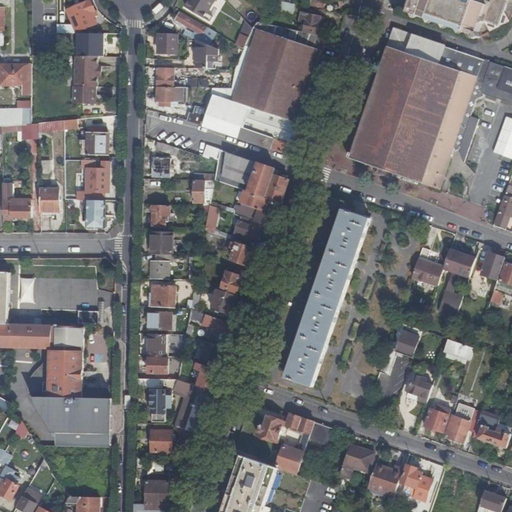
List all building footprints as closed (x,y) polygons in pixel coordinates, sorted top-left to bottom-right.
[(191,0),(187,8),(211,22),(213,18),(207,14),(215,0),(191,0)] [(325,9),(326,1),(313,0),(311,0),(310,7),(325,9)] [(412,0),(409,9),(413,11),(416,16),(420,14),(428,17),(430,22),(435,19),(444,22),(446,27),(450,24),(459,28),(461,32),(466,30),(469,31),(471,36),(477,38),(481,36),(479,31),(482,22),(487,20),(491,30),(510,21),(507,15),(505,12),(509,0),(412,0)] [(94,18),(97,16),(91,1),(67,11),(76,33),(97,25),(94,18)] [(295,13),(297,5),(279,1),(277,9),(295,13)] [(181,14),(177,20),(204,35),(208,29),(181,14)] [(245,49),(246,46),(254,29),(253,29),(239,14),(237,16),(248,28),(244,35),(242,35),(238,45),(245,49)] [(321,23),(322,18),(302,14),(300,22),(306,23),(304,31),(321,35),(324,23),(321,23)] [(235,101),(299,123),(323,52),(328,37),(258,22),(253,29),(254,29),(246,46),(253,48),(235,101)] [(211,45),(218,34),(210,29),(202,42),(211,45)] [(461,122),(462,122),(476,80),(483,83),(481,89),(483,93),(511,103),(511,68),(482,58),(446,46),(444,45),(395,29),(353,154),(351,153),(349,158),(351,158),(350,159),(423,183),(423,182),(438,186),(440,187),(460,127),(459,127),(458,129),(442,123),(445,114),(462,119),(461,122)] [(179,35),(161,35),(160,54),(178,54),(179,35)] [(199,69),(209,70),(209,62),(219,62),(220,48),(211,45),(202,42),(188,36),(188,41),(200,46),(200,53),(199,69)] [(113,57),(113,47),(85,47),(85,56),(113,57)] [(76,57),(76,88),(98,88),(99,78),(100,78),(100,68),(99,68),(99,58),(76,57)] [(32,73),(32,66),(1,66),(1,86),(26,87),(25,94),(32,94),(32,87),(32,73)] [(175,88),(186,88),(186,83),(175,82),(176,69),(160,69),(160,77),(160,87),(175,87),(175,88)] [(98,88),(76,88),(75,106),(98,106),(98,88)] [(159,102),(162,102),(162,106),(173,106),(173,102),(177,102),(177,89),(159,88),(159,102)] [(205,127),(225,134),(231,101),(216,96),(205,127)] [(273,149),(298,158),(309,126),(299,123),(298,124),(231,101),(225,134),(273,150),(273,149)] [(201,125),(206,111),(200,109),(190,106),(189,110),(188,113),(182,111),(180,119),(201,125)] [(0,108),(0,127),(15,128),(14,133),(32,133),(32,109),(0,108)] [(460,127),(462,122),(461,122),(462,119),(445,114),(442,123),(458,129),(459,127),(460,127)] [(472,144),(478,119),(471,117),(464,146),(469,147),(469,143),(472,144)] [(80,121),(65,123),(65,130),(80,130),(80,121)] [(107,137),(107,129),(89,129),(89,144),(81,144),(81,154),(110,155),(110,137),(107,137)] [(219,163),(222,151),(170,132),(165,144),(179,149),(219,163)] [(177,155),(179,149),(165,144),(159,142),(156,148),(177,155)] [(271,200),(283,204),(290,181),(281,177),(283,173),(222,151),(219,163),(216,181),(229,185),(234,161),(246,166),(238,189),(247,191),(271,200)] [(173,158),(155,158),(155,177),(172,178),(172,170),(175,170),(176,165),(172,165),(173,158)] [(229,185),(238,189),(246,166),(234,161),(229,185)] [(103,163),(103,170),(88,170),(88,192),(109,193),(109,183),(110,183),(111,164),(103,163)] [(511,180),(511,181),(504,201),(505,201),(497,223),(507,227),(511,213),(511,194),(511,193),(511,180)] [(207,182),(196,182),(196,203),(206,203),(207,182)] [(14,189),(4,189),(4,209),(4,218),(33,218),(33,207),(27,207),(27,201),(15,200),(14,189)] [(60,189),(41,189),(41,212),(60,212),(60,189)] [(266,212),(271,200),(247,191),(243,204),(244,204),(266,212)] [(274,228),(278,216),(266,212),(244,204),(243,206),(239,205),(237,211),(237,212),(257,219),(256,222),(265,225),(274,228)] [(105,228),(106,207),(89,206),(89,227),(105,228)] [(218,208),(211,206),(210,212),(207,231),(212,233),(215,234),(215,232),(219,232),(220,224),(217,224),(220,209),(218,208)] [(162,216),(168,216),(175,216),(175,214),(172,214),(172,207),(154,207),(154,227),(167,228),(168,219),(162,219),(162,216)] [(342,216),(370,226),(372,219),(344,209),(342,216)] [(206,216),(197,216),(197,228),(206,229),(206,216)] [(330,251),(358,261),(370,226),(342,216),(330,251)] [(256,222),(255,221),(253,226),(241,222),(236,235),(249,240),(249,241),(258,244),(265,225),(256,222)] [(212,233),(207,231),(202,256),(207,258),(212,233)] [(167,233),(154,233),(153,253),(175,253),(175,240),(167,240),(167,233)] [(256,250),(238,244),(233,261),(251,266),(256,250)] [(431,250),(424,247),(413,277),(439,286),(445,269),(427,262),(431,250)] [(451,250),(445,269),(454,272),(456,267),(460,253),(451,250)] [(355,268),(358,261),(330,251),(327,259),(355,268)] [(478,259),(460,253),(456,267),(459,268),(457,273),(461,275),(471,278),(478,259)] [(499,280),(507,259),(490,253),(483,275),(499,281),(499,280)] [(176,262),(176,255),(164,255),(164,262),(153,261),(153,279),(170,280),(171,262),(176,262)] [(203,283),(207,258),(202,256),(198,281),(203,283)] [(343,303),(355,268),(327,259),(315,293),(343,303)] [(499,281),(492,301),(498,302),(500,296),(499,295),(504,281),(511,284),(511,265),(508,264),(502,281),(499,280),(499,281)] [(0,347),(52,348),(51,397),(84,397),(85,327),(34,326),(19,325),(19,319),(8,318),(10,273),(0,272),(0,347)] [(242,276),(229,272),(224,287),(239,292),(243,282),(240,281),(242,276)] [(454,272),(447,292),(454,294),(461,275),(457,273),(454,272)] [(21,302),(34,303),(35,278),(22,278),(21,302)] [(154,307),(177,309),(178,287),(155,286),(155,294),(154,307)] [(232,314),(238,295),(220,288),(213,308),(232,314)] [(439,312),(457,319),(464,298),(454,294),(447,292),(439,312)] [(341,311),(343,303),(315,293),(313,301),(341,311)] [(329,345),(341,311),(313,301),(301,336),(329,345)] [(181,335),(188,335),(193,310),(185,309),(181,335)] [(193,310),(188,335),(189,335),(196,338),(199,327),(195,326),(196,320),(198,312),(193,310)] [(174,314),(151,313),(151,329),(173,330),(174,314)] [(106,323),(106,315),(85,314),(85,322),(106,323)] [(238,326),(207,315),(206,317),(204,316),(201,324),(220,331),(234,336),(238,326)] [(424,331),(398,322),(396,329),(404,332),(421,338),(423,336),(428,332),(424,331)] [(396,329),(381,372),(390,376),(398,352),(397,352),(404,332),(396,329)] [(421,338),(404,332),(397,352),(398,352),(414,358),(421,338)] [(450,339),(428,332),(423,336),(448,345),(450,339)] [(150,356),(165,357),(165,346),(167,345),(168,335),(150,334),(150,356)] [(326,353),(329,345),(301,336),(298,343),(326,353)] [(475,349),(450,339),(448,345),(446,351),(472,360),(475,349)] [(202,363),(216,368),(223,348),(209,343),(202,363)] [(326,353),(298,343),(287,378),(314,388),(326,353)] [(170,359),(151,358),(150,373),(170,374),(170,359)] [(428,403),(437,376),(432,374),(429,381),(427,380),(427,379),(423,377),(422,376),(418,374),(417,376),(415,375),(409,392),(421,396),(419,400),(428,403)] [(156,388),(156,379),(140,379),(139,388),(156,388)] [(210,414),(218,393),(180,380),(179,380),(175,392),(188,397),(178,427),(179,427),(203,435),(210,414)] [(174,394),(171,394),(170,396),(168,396),(168,391),(155,391),(154,422),(167,422),(168,408),(174,408),(174,394)] [(460,394),(456,404),(462,406),(465,396),(460,394)] [(0,407),(10,412),(14,405),(0,397),(0,407)] [(113,400),(32,398),(58,447),(112,449),(113,400)] [(432,409),(426,427),(444,433),(450,416),(444,413),(445,408),(439,405),(437,411),(432,409)] [(475,433),(482,414),(474,411),(472,417),(470,421),(457,416),(453,415),(446,435),(450,436),(449,438),(465,443),(469,431),(475,433)] [(458,412),(457,416),(470,421),(472,417),(458,412)] [(315,422),(291,414),(288,426),(305,433),(311,435),(315,422)] [(266,426),(262,425),(259,436),(279,442),(285,423),(276,420),(277,419),(269,416),(266,426)] [(328,445),(333,429),(315,422),(311,435),(310,439),(328,445)] [(21,423),(15,434),(25,439),(30,428),(21,423)] [(474,438),(478,439),(483,425),(479,424),(474,438)] [(497,432),(493,444),(507,449),(511,436),(510,435),(511,429),(499,424),(497,432)] [(478,439),(493,444),(497,432),(489,430),(490,428),(483,425),(478,439)] [(200,445),(203,435),(179,427),(178,431),(182,433),(181,434),(188,436),(186,440),(200,445)] [(174,432),(154,432),(153,453),(174,453),(174,432)] [(307,449),(310,439),(311,435),(305,433),(303,439),(300,447),(307,449)] [(305,453),(285,446),(278,467),(298,474),(305,453)] [(342,475),(345,476),(355,447),(352,446),(342,475)] [(355,447),(345,476),(351,478),(355,468),(369,472),(375,454),(355,447)] [(285,511),(287,509),(296,511),(301,511),(303,505),(312,480),(243,456),(234,482),(223,511),(285,511)] [(370,487),(396,495),(397,493),(400,483),(405,470),(396,467),(394,471),(377,465),(370,487)] [(406,485),(403,495),(427,503),(434,481),(423,477),(424,474),(418,472),(419,469),(408,465),(402,483),(406,485)] [(18,477),(15,475),(6,470),(0,480),(0,491),(2,493),(1,495),(12,501),(21,486),(18,485),(22,479),(18,477)] [(148,505),(136,505),(136,511),(177,511),(179,506),(170,506),(171,474),(157,474),(156,482),(149,482),(148,505)] [(400,483),(397,493),(403,495),(406,485),(402,483),(400,483)] [(29,488),(24,497),(25,498),(19,508),(26,511),(33,511),(43,496),(29,488)] [(503,511),(507,499),(486,492),(484,498),(488,500),(486,507),(500,511),(503,511)] [(100,511),(101,497),(71,497),(68,503),(80,504),(79,511),(72,511),(73,511),(65,507),(62,511),(100,511)]
